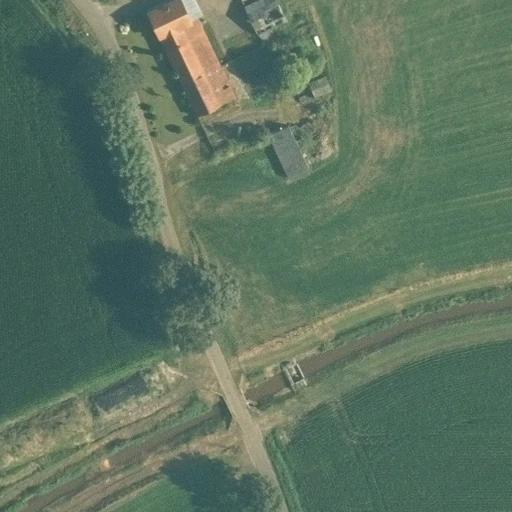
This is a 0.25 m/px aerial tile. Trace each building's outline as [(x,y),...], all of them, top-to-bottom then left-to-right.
[(204,32),(197,18),(203,15),(195,0),(174,0),(148,13),(166,50),(204,32)] [(255,0),(243,6),(260,42),(272,36),(267,28),(285,19),(276,0),(255,0)] [(204,32),(166,50),(197,116),(235,98),(204,32)] [(325,75),(308,84),(275,99),(288,124),(267,134),(288,178),(342,151),(320,108),(315,98),(332,90),(325,75)] [(96,394),(109,420),(164,391),(151,366),(96,394)]
